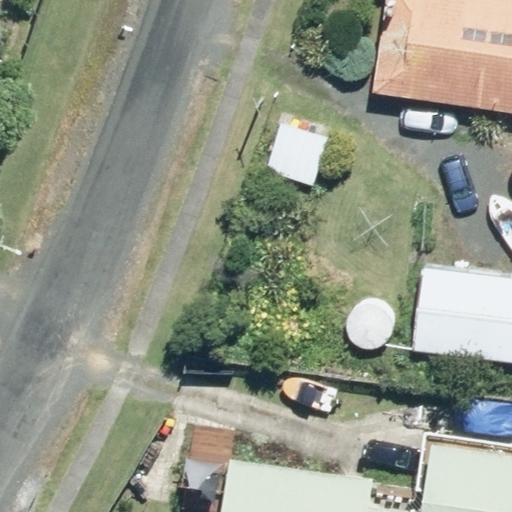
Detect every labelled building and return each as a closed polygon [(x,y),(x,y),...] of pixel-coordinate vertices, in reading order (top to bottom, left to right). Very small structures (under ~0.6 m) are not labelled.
[(511,0),(390,0),(377,90),(511,110),(511,0)] [(270,169),(315,183),(331,139),(285,124),(270,169)] [(413,347),(511,360),(511,279),(423,267),(413,347)] [(394,298),(350,296),(347,341),(392,344),(394,298)] [(352,403),(384,404),(385,386),(351,387),(352,403)] [(228,511),(511,511),(511,449),(438,439),(429,511),(374,505),(378,478),(236,460),(228,511)]
